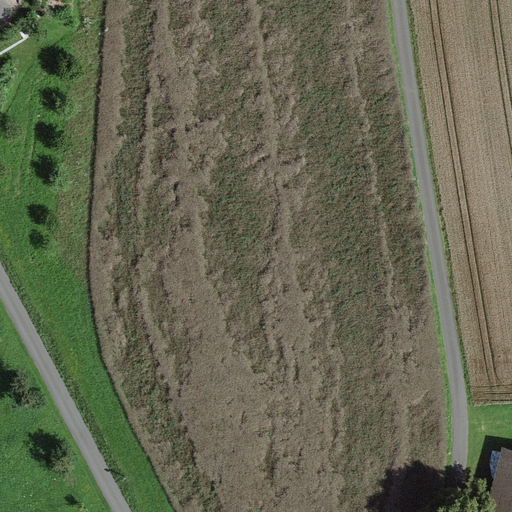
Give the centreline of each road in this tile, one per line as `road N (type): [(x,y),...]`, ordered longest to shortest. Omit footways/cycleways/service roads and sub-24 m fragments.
road 1 (track): [(456,511),(459,373),(403,0)]
road 2 (unclassified): [(121,511),(0,279)]
